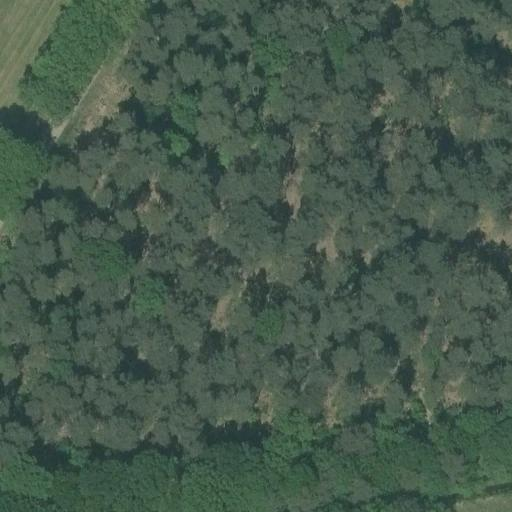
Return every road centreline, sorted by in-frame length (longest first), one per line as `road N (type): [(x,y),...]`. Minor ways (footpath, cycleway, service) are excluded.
road 1 (track): [(511,444),(147,511)]
road 2 (track): [(0,225),(154,0)]
